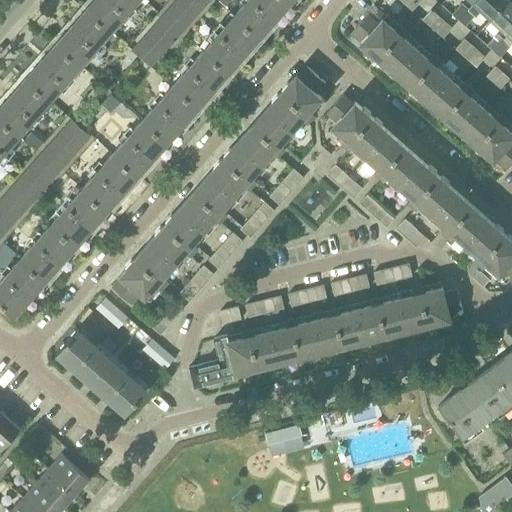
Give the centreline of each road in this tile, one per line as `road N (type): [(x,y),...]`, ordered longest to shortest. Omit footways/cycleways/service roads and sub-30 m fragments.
road 1 (residential): [(502,311),(439,259),(393,251),(219,295),(179,342),(185,421)]
road 2 (residential): [(15,361),(316,29)]
road 3 (residential): [(185,421),(410,368),(467,346),(502,311)]
road 4 (residential): [(505,202),(316,29)]
road 5 (residential): [(140,465),(15,361)]
